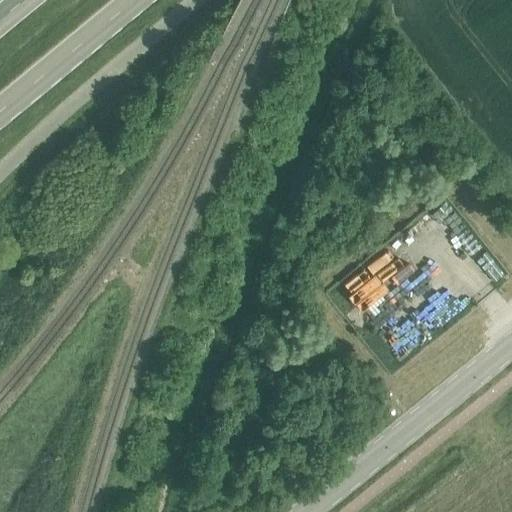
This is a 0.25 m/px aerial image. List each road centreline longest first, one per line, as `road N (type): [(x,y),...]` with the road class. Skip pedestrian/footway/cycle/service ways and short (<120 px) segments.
road 1 (unclassified): [(0,180),(193,0)]
road 2 (unclassified): [(312,511),(511,345)]
road 3 (primary): [(0,116),(142,0)]
